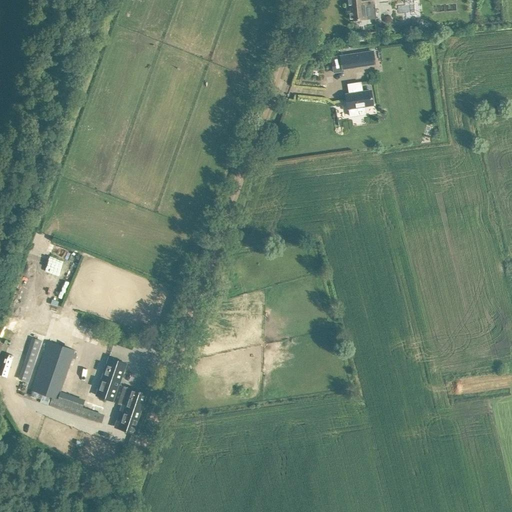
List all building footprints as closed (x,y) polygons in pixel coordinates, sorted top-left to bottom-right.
[(373,0),(346,0),(347,6),(349,6),(350,20),(367,19),(375,18),(374,4),(373,0)] [(356,40),(366,39),(366,31),(355,32),(356,40)] [(342,69),(375,64),(373,51),(337,57),(331,58),(333,72),(342,71),(342,69)] [(370,91),(346,95),(348,108),(349,108),(351,119),(367,116),(365,106),(373,105),(370,91)] [(53,245),(51,253),(68,258),(71,251),(53,245)] [(55,289),(60,262),(55,261),(49,288),(55,289)] [(30,352),(37,355),(43,340),(36,337),(30,352)] [(75,351),(68,348),(47,342),(42,360),(31,389),(34,390),(33,393),(51,399),(58,401),(60,393),(70,365),(73,366),(77,355),(74,354),(75,351)] [(99,386),(96,395),(113,401),(118,388),(126,363),(109,357),(99,386)] [(146,394),(128,388),(116,421),(121,423),(119,428),(133,433),(146,394)] [(35,436),(41,417),(30,413),(24,432),(35,436)]
